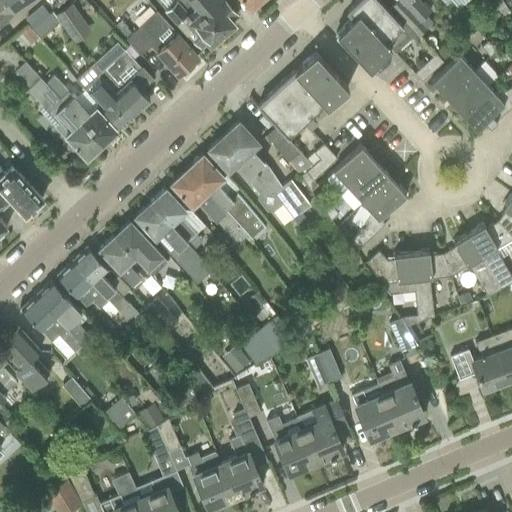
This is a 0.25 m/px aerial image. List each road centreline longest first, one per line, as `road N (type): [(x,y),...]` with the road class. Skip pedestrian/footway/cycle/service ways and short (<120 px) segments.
road 1 (residential): [(80,214),(297,13)]
road 2 (residential): [(431,149),(297,13)]
road 3 (residential): [(351,511),(511,445)]
road 4 (residential): [(80,214),(0,120)]
